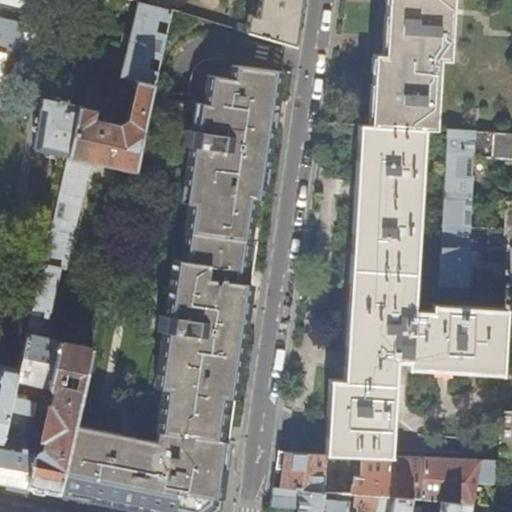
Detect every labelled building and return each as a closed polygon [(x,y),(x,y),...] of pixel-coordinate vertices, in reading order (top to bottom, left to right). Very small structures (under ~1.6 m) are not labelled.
[(0,0),(56,12),(59,0),(0,0)] [(300,0),(259,0),(256,16),(248,15),(245,31),(284,42),(294,45),(296,36),(297,22),(300,0)] [(387,0),(384,53),(374,52),(369,125),(423,128),(434,128),(439,57),(449,57),(452,0),(387,0)] [(158,59),(170,10),(141,3),(138,3),(128,41),(127,45),(120,76),(133,78),(152,82),(153,82),(155,70),(146,68),(148,57),(158,59)] [(72,66),(77,35),(61,31),(0,18),(0,52),(6,54),(72,66)] [(248,298),(252,269),(244,268),(260,155),(268,156),(271,129),(272,126),(264,125),(264,119),(267,98),(276,99),(279,71),(236,65),(235,73),(219,70),(219,77),(205,75),(201,104),(193,103),(189,130),(183,130),(180,147),(186,147),(183,176),(191,177),(187,205),(179,262),(172,261),(167,290),(182,293),(177,319),(163,317),(152,316),(150,332),(161,334),(157,362),(165,363),(161,386),(155,429),(156,430),(155,440),(74,423),(57,494),(141,511),(212,511),(218,508),(221,492),(224,468),(210,466),(211,460),(214,438),(219,439),(227,382),(236,383),(244,326),(235,324),(236,317),(239,296),(248,298)] [(35,454),(26,488),(50,493),(57,494),(74,423),(92,348),(40,337),(44,317),(48,318),(60,267),(67,269),(89,163),(133,173),(136,162),(135,161),(143,123),(142,123),(152,82),(133,78),(124,117),(117,124),(93,119),(95,110),(77,106),(66,157),(18,373),(16,380),(53,389),(50,405),(47,405),(40,438),(45,439),(44,449),(35,454)] [(30,150),(66,157),(77,106),(63,103),(64,97),(52,95),(50,101),(40,99),(30,150)] [(274,113),(276,99),(267,98),(264,119),(264,125),(272,126),(274,113)] [(413,312),(423,128),(369,125),(359,124),(358,140),(362,140),(362,160),(357,161),(355,194),(354,233),(358,233),(357,254),(352,254),(350,284),(355,284),(354,304),(349,304),(346,347),(351,347),(349,366),(345,366),(344,381),(330,380),(328,417),(332,417),(332,426),(331,437),(326,438),(325,454),(391,457),(396,361),(409,362),(409,369),(431,371),(431,366),(451,367),(451,372),(503,375),(507,311),(433,306),(432,313),(413,312)] [(511,133),(447,129),(440,249),(468,249),(510,249),(511,248),(511,179),(492,178),(490,230),(469,229),(474,141),(491,142),(491,158),(511,158),(511,133)] [(252,269),(268,156),(260,155),(244,268),(252,269)] [(187,205),(191,177),(183,176),(179,204),(187,205)] [(467,287),(468,249),(440,249),(438,287),(467,287)] [(177,319),(182,293),(167,290),(163,317),(177,319)] [(244,326),(248,298),(239,296),(236,317),(235,324),(244,326)] [(161,386),(165,363),(157,362),(154,385),(161,386)] [(0,438),(11,396),(13,387),(15,380),(16,380),(18,373),(0,369),(0,438)] [(230,426),(236,383),(227,382),(219,439),(228,440),(230,426)] [(26,488),(35,454),(26,452),(36,402),(27,400),(28,395),(19,393),(17,398),(11,396),(0,438),(0,482),(20,487),(26,488)] [(511,412),(498,412),(497,461),(511,461),(511,412)] [(224,468),(228,440),(219,439),(214,438),(211,460),(210,466),(224,468)] [(418,500),(424,458),(391,457),(325,454),(277,452),(275,467),(283,468),(281,488),(324,492),(348,494),(352,495),(393,498),(411,499),(418,500)] [(492,483),(495,461),(424,458),(418,500),(421,500),(457,503),(455,511),(469,511),(476,481),(492,483)] [(321,511),(324,492),(281,488),(272,488),(270,500),(296,503),(294,511),(321,511)] [(345,511),(348,494),(324,492),(321,511),(345,511)] [(390,511),(393,498),(352,495),(351,508),(355,508),(354,511),(390,511)] [(455,511),(457,503),(421,500),(421,508),(438,509),(437,511),(408,511),(411,499),(393,498),(390,511),(455,511)]
